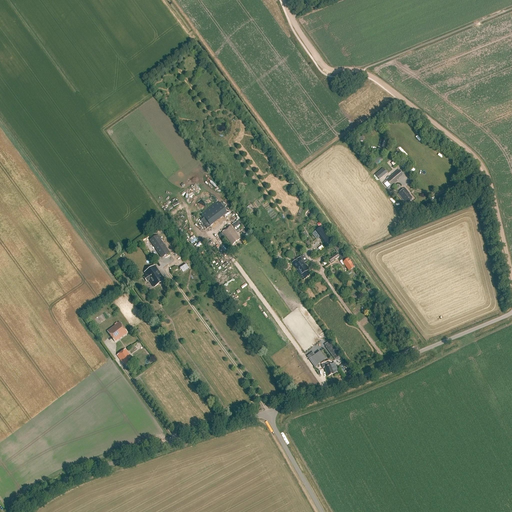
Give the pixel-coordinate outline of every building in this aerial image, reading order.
[(383,138),(380,146),(385,148),(388,140),(383,138)] [(380,180),(389,172),(384,167),(376,175),(380,180)] [(403,175),(399,170),(386,180),(392,186),(398,181),(397,180),(403,175)] [(405,188),(398,194),(406,203),(407,202),(408,203),(411,200),(412,198),(410,196),(410,195),(405,188)] [(227,214),(218,202),(201,214),(204,218),(210,226),(227,214)] [(207,229),(210,226),(204,218),(201,221),(207,229)] [(240,219),(233,224),(236,228),(243,223),(240,219)] [(223,232),(232,245),(240,240),(231,226),(223,232)] [(331,241),(321,227),(315,232),(312,234),(316,240),(319,238),(325,246),(331,241)] [(162,257),(169,253),(157,236),(151,240),(162,257)] [(343,253),(339,256),(337,253),(328,260),(331,263),(339,257),(349,271),(354,267),(343,253)] [(307,260),(304,255),(291,263),(302,281),(309,277),(308,275),(310,274),(307,270),(309,269),(304,262),(307,260)] [(279,265),(284,271),(290,267),(286,261),(279,265)] [(183,273),(189,268),(186,264),(180,268),(183,273)] [(146,272),(149,275),(144,278),(147,282),(149,280),(154,287),(159,284),(158,283),(164,280),(155,266),(146,272)] [(368,284),(364,287),(369,294),(374,291),(368,284)] [(115,342),(128,333),(120,322),(107,332),(115,342)] [(129,367),(135,363),(125,350),(117,356),(122,363),(123,362),(126,367),(128,366),(129,367)] [(307,356),(314,367),(318,365),(312,357),(314,355),(312,352),(307,356)] [(332,369),(330,363),(321,366),(323,369),(324,368),(327,377),(334,374),(332,370),(332,369)]
